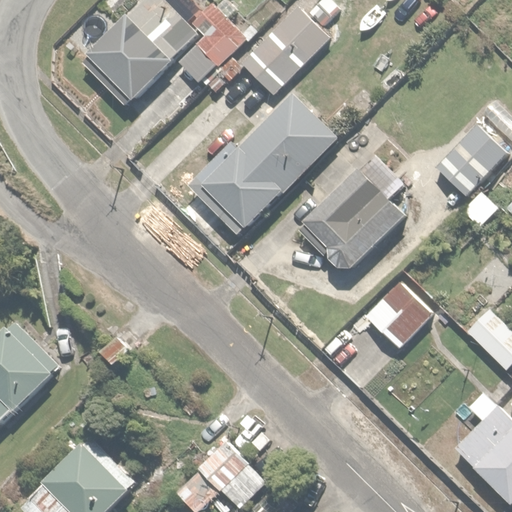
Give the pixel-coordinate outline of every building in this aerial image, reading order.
[(185,0),(179,6),(172,0),(136,0),(84,56),(130,100),(175,52),(200,77),(248,27),(218,0),(198,0),(195,4),(190,0),(185,0)] [(335,28),(302,0),(292,0),(244,57),(282,90),(335,28)] [(242,231),(339,132),(293,87),(240,141),(233,134),(189,179),(242,231)] [(511,145),(481,117),(440,161),(474,192),(511,150),(511,145)] [(392,190),(404,178),(372,148),(302,222),(350,267),(408,205),(392,190)] [(397,272),(362,306),(400,345),(435,311),(397,272)] [(511,366),(511,321),(494,303),(471,325),(511,367),(511,366)] [(134,335),(101,307),(88,322),(107,338),(100,346),(114,358),(134,335)] [(0,426),(63,363),(18,318),(0,335),(0,426)] [(511,409),(487,384),(469,403),(485,418),(461,442),(511,493),(511,409)] [(226,432),(173,486),(199,511),(207,511),(226,493),(237,505),(268,474),(226,432)] [(105,511),(138,479),(91,434),(23,504),(31,511),(105,511)]
